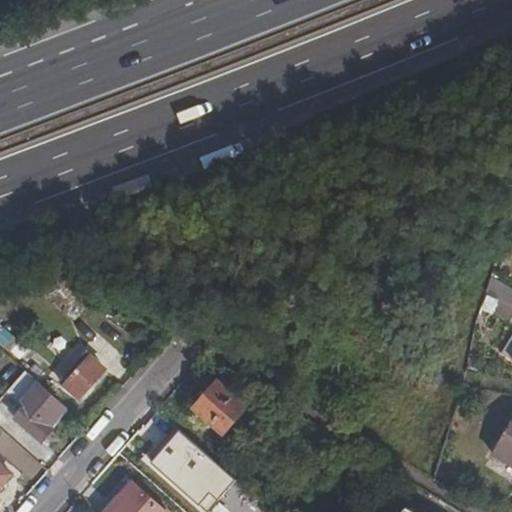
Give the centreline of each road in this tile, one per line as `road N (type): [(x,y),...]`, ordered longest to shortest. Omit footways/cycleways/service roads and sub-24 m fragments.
road 1 (motorway): [(0,179),(479,0)]
road 2 (motorway): [(256,0),(0,95)]
road 3 (residential): [(36,511),(143,390)]
